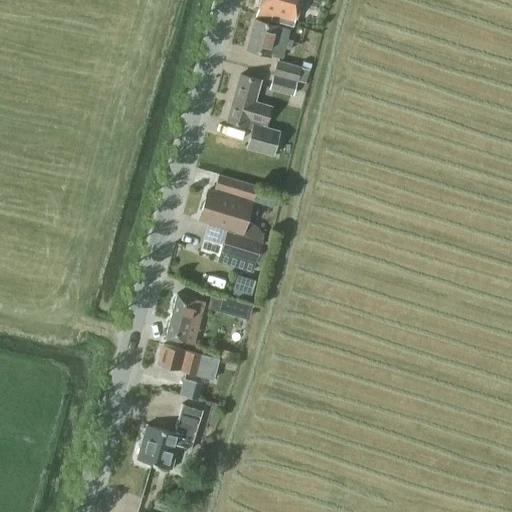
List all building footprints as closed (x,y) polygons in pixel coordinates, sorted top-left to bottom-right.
[(293,26),(299,0),(260,0),(256,16),(293,26)] [(282,58),(290,29),(255,20),(247,49),(282,58)] [(309,70),(301,67),(277,61),(273,75),(297,81),(305,83),(309,70)] [(301,67),(309,70),(310,70),(312,64),(303,61),(301,67)] [(293,94),(296,82),(273,75),(270,87),(293,94)] [(266,108),(264,107),(255,104),(257,97),(260,88),(261,81),(240,76),(226,126),(248,132),(250,123),(253,124),(261,126),(262,126),(266,108)] [(270,91),(260,88),(257,97),(267,99),(270,91)] [(262,126),(261,126),(253,124),(245,148),(273,156),(280,131),(262,126)] [(258,186),(218,174),(214,188),(253,200),(258,186)] [(246,221),(252,204),(207,190),(201,211),(203,212),(200,219),(235,230),(234,232),(261,241),(263,236),(262,233),(260,230),(256,226),(254,224),(253,223),(251,223),(246,221)] [(255,262),(261,241),(234,232),(226,230),(216,261),(252,272),(255,262)] [(251,299),(257,283),(235,276),(230,292),(251,299)] [(251,303),(213,292),(209,307),(247,318),(248,318),(252,303),(251,303)] [(230,316),(203,309),(205,301),(195,299),(195,298),(176,294),(165,337),(184,342),(184,341),(193,344),(196,336),(206,339),(206,340),(220,344),(224,329),(226,330),(230,316)] [(225,360),(222,359),(163,344),(157,364),(213,380),(215,374),(221,375),(225,360)] [(203,401),(206,389),(192,385),(189,398),(203,401)] [(191,449),(198,425),(203,409),(182,403),(177,419),(174,432),(147,425),(137,459),(171,469),(177,446),(191,449)]
